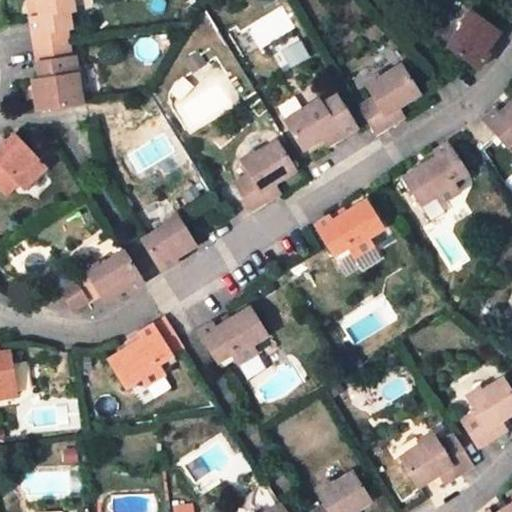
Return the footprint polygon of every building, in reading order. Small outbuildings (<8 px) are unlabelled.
[(27,0),(29,8),(38,7),(36,0),(27,0)] [(30,19),(33,36),(67,31),(65,14),(74,13),(71,0),(36,0),(38,7),(29,8),(30,19)] [(474,69),(492,43),(489,41),(496,31),(473,14),(447,49),(474,69)] [(35,49),(69,44),(67,31),(33,36),(35,49)] [(496,31),(489,41),(492,43),(500,33),(496,31)] [(302,40),(273,49),(280,70),(309,61),(302,40)] [(37,64),(71,58),(69,44),(35,49),(37,64)] [(33,83),(37,112),(82,105),(75,58),(71,58),(37,64),(38,72),(39,82),(33,83)] [(401,66),(366,88),(373,99),(359,107),(371,127),(376,135),(398,122),(393,113),(399,109),(420,96),(401,66)] [(357,130),(339,100),(325,108),(321,101),(286,122),(303,152),(322,140),(329,136),(334,144),(357,130)] [(511,103),(500,114),(496,110),(484,122),(507,149),(511,144),(511,103)] [(404,118),(399,109),(393,113),(398,122),(404,118)] [(24,191),(46,171),(14,136),(0,149),(0,189),(7,197),(19,186),(24,191)] [(322,140),(327,148),(334,144),(329,136),(322,140)] [(270,188),(276,185),(296,173),(278,143),(243,165),(250,177),(236,185),(253,212),(276,198),(270,188)] [(440,205),(460,193),(454,183),(467,175),(448,144),(434,154),(437,159),(404,179),(421,208),(436,199),(440,205)] [(270,188),(276,198),(282,195),(276,185),(270,188)] [(446,214),(465,202),(460,193),(440,205),(446,214)] [(366,203),(333,223),(330,218),(315,228),(334,258),(348,250),(354,258),(373,247),(369,239),(383,230),(366,203)] [(142,242),(159,270),(186,254),(183,250),(194,244),(178,220),(142,242)] [(194,244),(183,250),(186,254),(196,248),(194,244)] [(360,267),(378,256),(373,247),(354,258),(357,263),(360,267)] [(354,258),(348,250),(334,258),(343,272),(357,263),(354,258)] [(124,253),(87,276),(101,297),(103,300),(113,294),(116,298),(142,282),(124,253)] [(76,283),(89,304),(101,297),(87,276),(76,283)] [(66,301),(73,312),(89,304),(76,283),(60,293),(66,301)] [(52,310),(66,301),(60,293),(38,307),(52,310)] [(106,304),(116,298),(113,294),(103,300),(106,304)] [(199,336),(218,366),(232,358),(238,367),(239,367),(258,355),(253,347),(268,338),(250,310),(218,330),(215,325),(199,336)] [(155,327),(174,358),(186,350),(179,340),(167,320),(155,327)] [(142,342),(109,362),(127,390),(142,381),(147,388),(165,376),(159,367),(174,358),(155,327),(139,337),(142,342)] [(9,345),(0,346),(0,354),(11,353),(9,345)] [(0,401),(18,399),(11,353),(0,354),(0,401)] [(244,375),(263,363),(258,355),(239,367),(244,375)] [(153,397),(171,386),(165,376),(147,388),(153,397)] [(511,394),(501,376),(466,398),(474,410),(460,419),(476,446),(492,436),(498,432),(492,423),(499,419),(511,410),(511,394)] [(498,432),(505,428),(499,419),(492,423),(498,432)] [(456,473),(471,463),(455,436),(440,446),(433,434),(398,456),(416,485),(437,472),(443,468),(449,477),(456,473)] [(437,472),(443,482),(449,477),(443,468),(437,472)] [(348,511),(369,499),(351,470),(316,491),(324,503),(310,511),(309,511),(348,511)] [(511,511),(511,503),(505,508),(498,511),(490,511),(489,511),(487,511),(511,511)]
